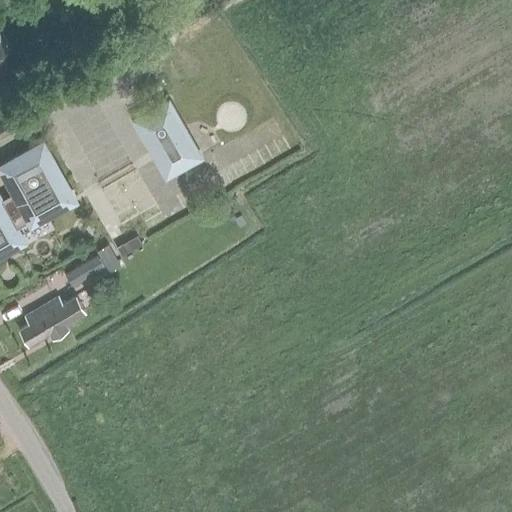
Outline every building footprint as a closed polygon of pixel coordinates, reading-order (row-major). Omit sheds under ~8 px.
[(167,173),(198,156),(168,103),(137,120),(167,173)] [(0,251),(20,240),(14,229),(31,219),(32,220),(71,198),(41,145),(2,167),(15,191),(0,199),(0,251)] [(116,247),(122,256),(129,251),(124,242),(116,247)] [(97,251),(109,272),(121,265),(108,244),(97,251)] [(103,266),(96,254),(64,273),(71,285),(103,266)] [(29,323),(20,328),(29,344),(50,332),(53,337),(69,328),(68,325),(75,321),(73,318),(86,310),(76,294),(63,301),(59,295),(25,315),(29,323)]
